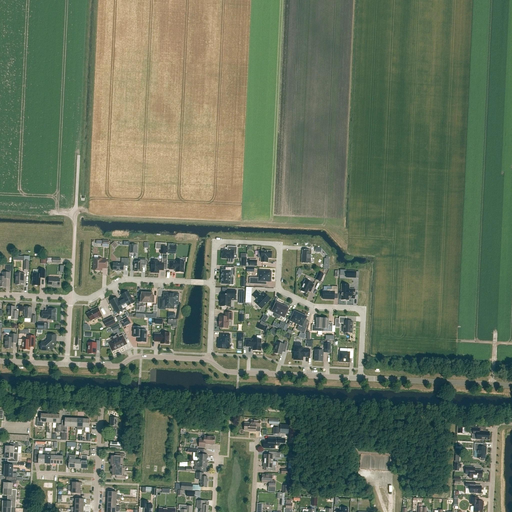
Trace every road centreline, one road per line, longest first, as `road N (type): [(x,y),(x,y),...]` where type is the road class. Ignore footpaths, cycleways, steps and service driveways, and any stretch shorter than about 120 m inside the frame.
road 1 (residential): [(360,378),(361,311),(313,307),(278,290),(278,245),(219,241),(213,283)]
road 2 (track): [(76,208),(330,228)]
road 3 (residential): [(97,475),(98,402),(0,396)]
road 4 (unclassified): [(360,378),(229,372),(208,359)]
road 5 (unclassified): [(511,386),(360,378)]
road 6 (residential): [(70,298),(86,299),(125,279),(213,283)]
road 7 (unclassified): [(208,359),(66,363)]
